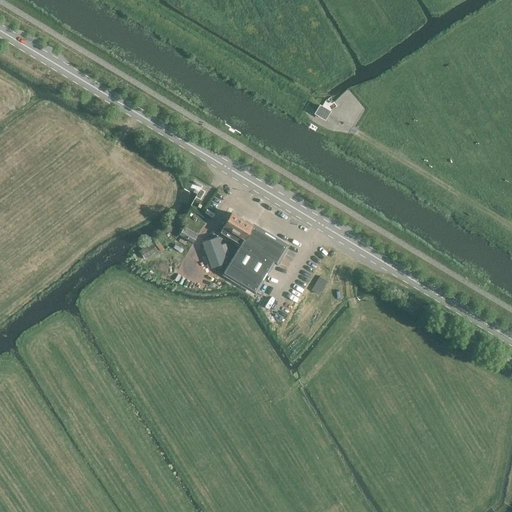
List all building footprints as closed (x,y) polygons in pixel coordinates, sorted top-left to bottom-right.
[(322,107),(320,106),(316,113),(324,118),(328,111),(322,107)] [(345,118),(340,107),(328,112),(332,120),(339,117),(340,120),(345,118)] [(208,207),(206,211),(215,216),(217,212),(208,207)] [(224,272),(255,291),(273,260),(276,262),(286,246),(231,213),(220,232),(240,244),(224,272)] [(197,235),(183,225),(175,238),(184,244),(185,243),(190,246),(197,235)] [(217,237),(203,242),(212,268),(227,263),(217,237)] [(158,252),(152,243),(139,252),(146,261),(158,252)] [(178,279),(189,280),(190,268),(179,267),(178,279)]
